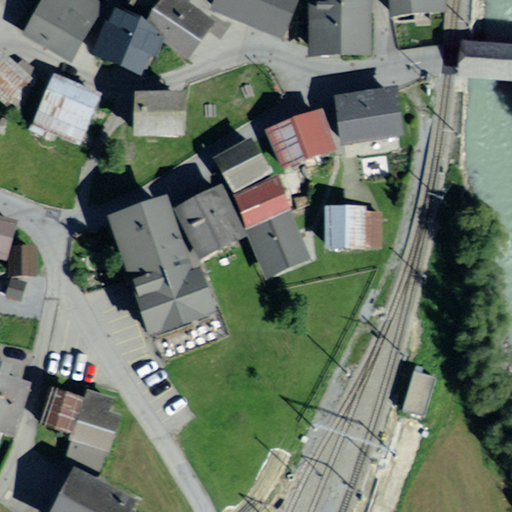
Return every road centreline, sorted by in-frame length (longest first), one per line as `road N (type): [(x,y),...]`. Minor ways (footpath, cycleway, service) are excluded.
road 1 (residential): [(305,71),(280,55),(243,52),(155,86),(120,88),(0,40)]
road 2 (residential): [(53,220),(83,218),(181,174),(279,113),(305,71)]
road 3 (residential): [(57,270),(206,511)]
road 4 (residential): [(57,270),(38,375),(0,489)]
road 5 (residential): [(305,71),(449,58),(511,64)]
